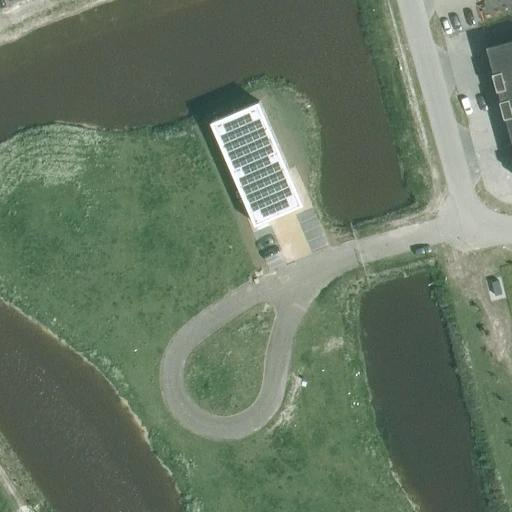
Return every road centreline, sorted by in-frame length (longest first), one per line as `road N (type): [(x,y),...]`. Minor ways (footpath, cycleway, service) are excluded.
road 1 (unclassified): [(319,267),(231,306),(175,351),(166,382),(184,420),(216,431),(256,424),(278,383),(291,310)]
road 2 (unclassified): [(469,221),(406,0)]
road 3 (unclassified): [(469,221),(319,267)]
